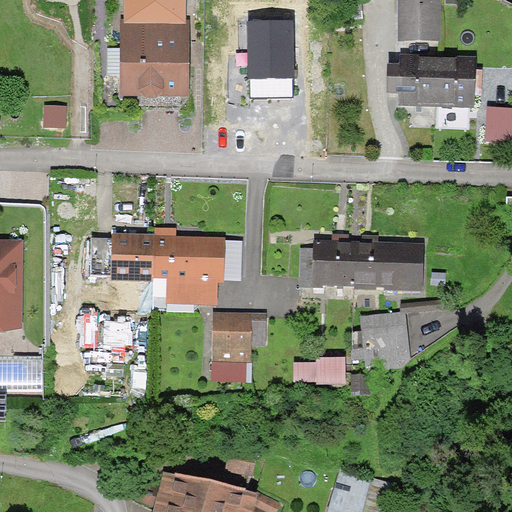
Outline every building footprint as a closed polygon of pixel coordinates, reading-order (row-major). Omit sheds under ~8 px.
[(438,0),(396,0),(397,40),(439,40),(438,0)] [(182,15),(120,16),(121,99),(183,98),(182,15)] [(434,106),(436,59),(385,57),(383,104),(434,106)] [(474,61),(436,59),(434,106),(472,108),(474,61)] [(511,114),(483,113),(481,143),(511,144),(511,114)] [(0,328),(24,329),(21,237),(0,237),(0,328)] [(154,283),(155,241),(86,240),(86,276),(105,276),(105,282),(154,283)] [(224,243),(155,241),(154,283),(164,283),(163,309),(222,310),(224,243)] [(353,289),(354,245),(302,243),(300,288),(353,289)] [(416,248),(354,245),(353,289),(415,292),(416,248)] [(249,316),(207,317),(208,368),(250,367),(249,316)] [(407,317),(355,322),(360,376),(413,371),(407,317)] [(0,392),(45,393),(45,360),(0,359),(0,392)] [(341,389),(341,360),(289,360),(289,383),(310,383),(310,389),(341,389)] [(154,511),(251,511),(256,495),(165,471),(154,511)] [(360,511),(373,484),(348,474),(331,511),(360,511)]
